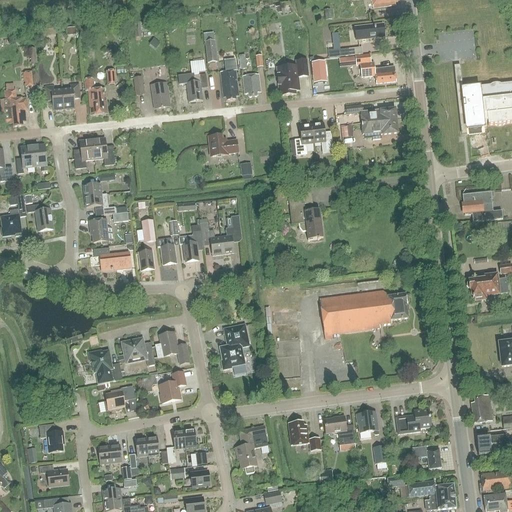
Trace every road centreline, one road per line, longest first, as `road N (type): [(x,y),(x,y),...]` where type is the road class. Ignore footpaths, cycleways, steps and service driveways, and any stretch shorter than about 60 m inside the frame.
road 1 (residential): [(418,91),(56,135)]
road 2 (residential): [(209,415),(454,384)]
road 3 (tertiary): [(454,384),(428,177)]
road 4 (residential): [(65,281),(70,209),(56,135)]
road 5 (tertiary): [(471,511),(454,384)]
road 6 (residential): [(87,435),(209,415)]
